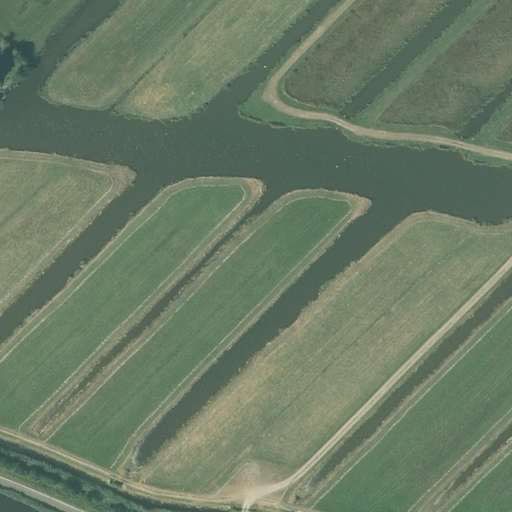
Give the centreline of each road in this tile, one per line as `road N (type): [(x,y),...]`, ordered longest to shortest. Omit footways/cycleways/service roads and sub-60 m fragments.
road 1 (track): [(350,0),(279,74),(269,89),(276,102),(354,129),(511,156)]
road 2 (track): [(511,262),(306,470),(290,484),(260,489),(245,511)]
